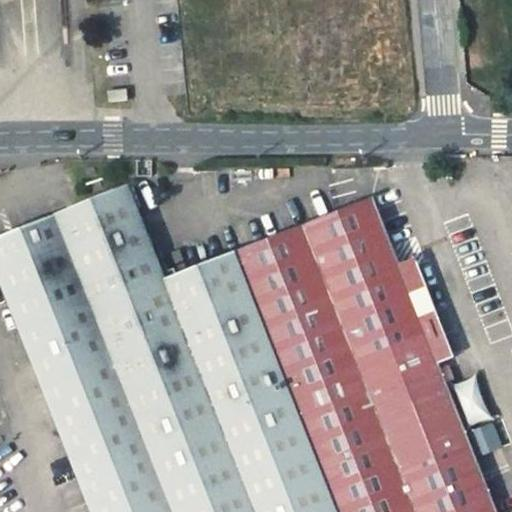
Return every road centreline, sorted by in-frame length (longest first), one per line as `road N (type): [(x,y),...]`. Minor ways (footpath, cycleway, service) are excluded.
road 1 (residential): [(0,148),(448,143)]
road 2 (unknown): [(0,342),(43,511)]
road 3 (unknown): [(424,209),(458,197),(476,200),(511,287)]
road 4 (residential): [(448,143),(434,0)]
